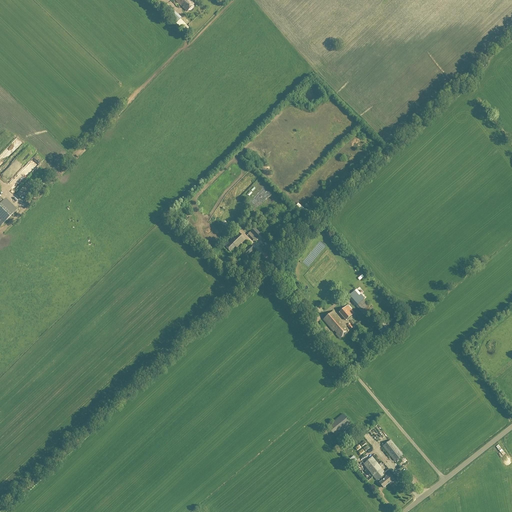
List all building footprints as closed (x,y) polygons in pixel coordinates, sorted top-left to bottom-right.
[(184,0),(180,5),(186,12),(193,5),(190,2),(191,0),(184,0)] [(167,5),(162,9),(176,22),(180,18),(167,5)] [(0,225),(0,226),(14,212),(0,198),(0,225)] [(259,233),(255,228),(254,228),(250,232),(256,239),(261,235),(259,233)] [(230,242),(229,243),(227,242),(224,245),(225,247),(230,252),(235,247),(236,248),(244,240),(237,232),(229,241),(230,242)] [(250,245),(242,252),(246,256),(254,249),(250,245)] [(349,299),(352,302),(356,306),(364,315),(367,312),(370,309),(363,300),(364,299),(361,295),(359,297),(356,293),(349,299)] [(322,305),(317,308),(321,314),(326,311),(322,305)] [(348,306),(339,313),(346,321),(354,314),(348,306)] [(323,320),(333,332),(339,339),(349,331),(345,327),(346,326),(333,311),(323,320)] [(384,337),(392,330),(385,322),(377,329),(384,337)] [(350,424),(343,414),(327,427),(335,436),(350,424)] [(390,441),(383,447),(395,462),(403,455),(390,441)] [(372,458),(368,461),(363,465),(377,481),(378,480),(380,483),(379,483),(383,488),(389,484),(390,485),(394,482),(392,481),(394,480),(391,476),(392,474),(388,470),(385,473),(372,458)] [(384,461),(380,463),(384,470),(388,467),(384,461)]
